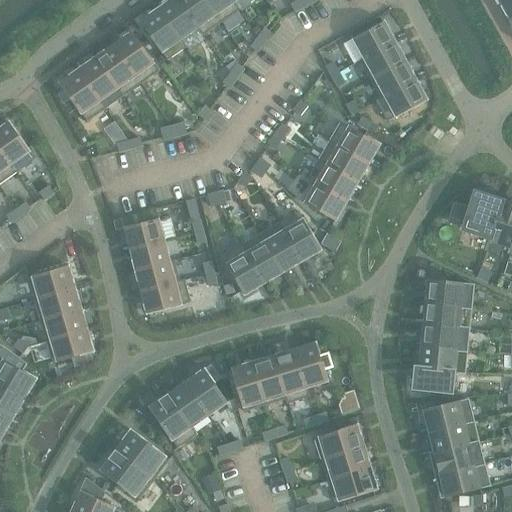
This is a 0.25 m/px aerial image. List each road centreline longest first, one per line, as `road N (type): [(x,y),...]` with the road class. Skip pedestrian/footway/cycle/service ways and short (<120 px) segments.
road 1 (residential): [(372,336),(379,410),(409,511)]
road 2 (residential): [(386,275),(433,190),(481,126)]
road 3 (residential): [(162,351),(334,310)]
road 4 (residential): [(36,511),(121,372)]
road 5 (residential): [(481,126),(407,0)]
road 6 (residential): [(24,85),(88,204)]
road 7 (residential): [(24,85),(59,43),(120,0)]
road 8 (residential): [(120,329),(88,204)]
